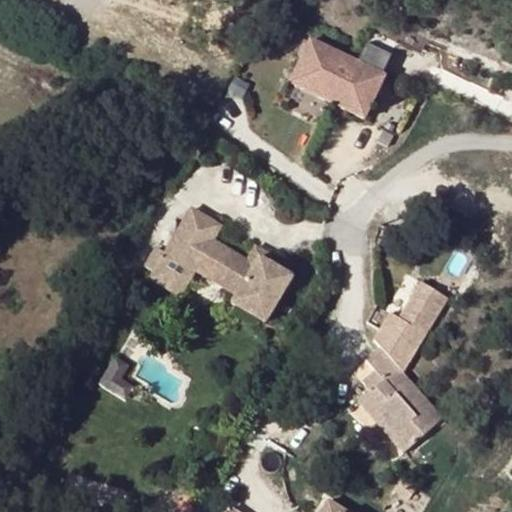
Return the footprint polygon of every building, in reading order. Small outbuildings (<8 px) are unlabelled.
[(349,61),(310,42),(289,84),(327,104),(349,61)] [(383,78),(349,61),(327,104),(362,121),(383,78)] [(290,281),(290,279),(290,278),(257,259),(254,264),(214,242),(223,228),(191,209),(189,209),(188,210),(162,254),(154,249),(142,268),(150,273),(161,255),(194,275),(234,298),(231,303),(230,305),(230,306),(231,306),(263,325),(263,324),(290,281)] [(179,301),(194,275),(161,255),(150,273),(145,281),(179,301)] [(424,338),(447,300),(420,283),(397,321),(402,324),(395,335),(396,336),(410,345),(415,347),(421,335),(424,338)] [(393,362),(410,345),(396,336),(380,348),(393,362)] [(380,348),(366,362),(374,371),(383,381),(370,392),(369,391),(357,401),(370,416),(374,413),(393,435),(389,438),(402,453),(442,420),(393,362),(380,348)] [(127,364),(115,357),(99,383),(123,397),(130,385),(119,378),(127,364)] [(370,392),(383,381),(374,371),(362,382),(369,391),(370,392)] [(393,435),(374,413),(370,416),(389,438),(393,435)] [(342,511),(327,502),(320,511),(342,511)]
